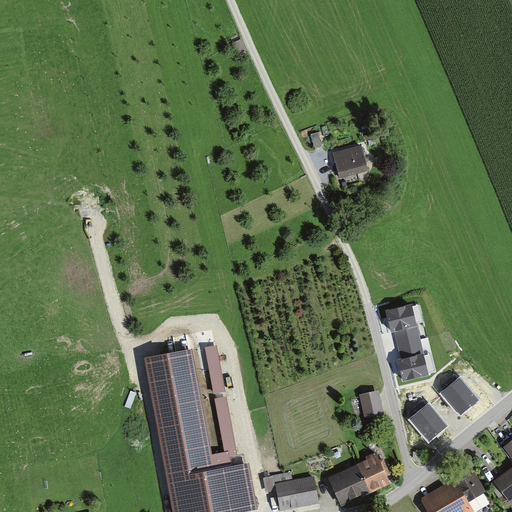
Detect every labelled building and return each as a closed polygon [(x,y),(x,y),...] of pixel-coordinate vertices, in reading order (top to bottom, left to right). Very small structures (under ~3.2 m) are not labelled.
[(361,146),(332,153),(338,178),(367,171),(361,146)] [(411,306),(387,312),(392,331),(395,330),(403,361),(399,362),(404,381),(428,375),(411,306)] [(210,459),(190,353),(148,360),(176,511),(228,511),(255,507),(247,466),(230,469),(227,456),(210,459)] [(478,400),(460,380),(444,394),(461,414),(478,400)] [(379,392),(359,396),(363,417),(383,413),(379,392)] [(446,426),(429,406),(413,420),(430,440),(446,426)] [(511,440),(504,447),(511,457),(511,467),(494,481),(511,505),(511,440)] [(376,456),(352,467),(366,496),(390,484),(376,456)] [(352,467),(328,478),(342,507),(366,496),(352,467)] [(421,499),(428,511),(469,511),(474,509),(469,499),(487,489),(475,469),(457,480),(455,477),(422,497),(421,499)] [(291,474),(275,477),(281,508),(318,501),(313,478),(293,482),(291,474)]
